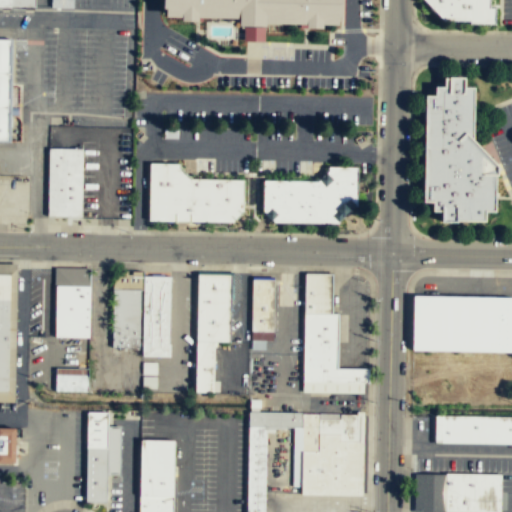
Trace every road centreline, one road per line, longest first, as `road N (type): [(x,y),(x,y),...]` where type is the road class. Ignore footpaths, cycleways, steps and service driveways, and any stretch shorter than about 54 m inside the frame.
road 1 (tertiary): [(0,246),(391,254)]
road 2 (residential): [(391,254),(386,511)]
road 3 (residential): [(395,47),(391,254)]
road 4 (tertiary): [(391,254),(511,256)]
